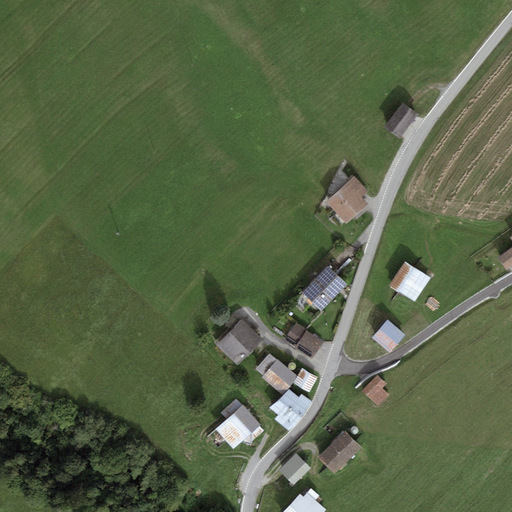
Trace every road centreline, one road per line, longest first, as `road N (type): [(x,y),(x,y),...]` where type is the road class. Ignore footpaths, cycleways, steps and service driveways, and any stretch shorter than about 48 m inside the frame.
road 1 (unclassified): [(247,511),(257,474),(322,392),(396,176),(511,16)]
road 2 (track): [(332,364),(379,363),(511,278)]
